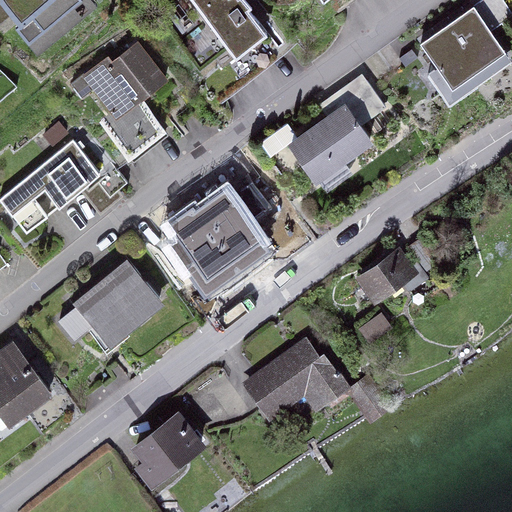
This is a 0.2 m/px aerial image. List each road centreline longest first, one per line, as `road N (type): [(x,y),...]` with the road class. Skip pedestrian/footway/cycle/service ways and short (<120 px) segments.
road 1 (residential): [(0,511),(165,378),(511,140)]
road 2 (residential): [(0,316),(129,212),(423,0)]
